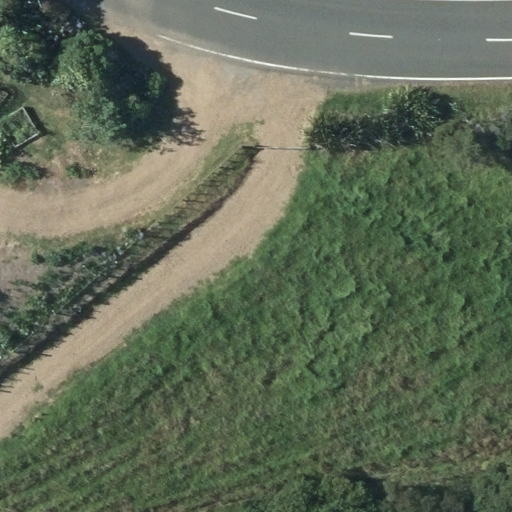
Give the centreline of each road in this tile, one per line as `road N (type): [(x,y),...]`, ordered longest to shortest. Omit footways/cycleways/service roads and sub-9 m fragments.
road 1 (track): [(294,29),(79,256),(0,384)]
road 2 (tertiary): [(189,0),(294,29),(511,40)]
